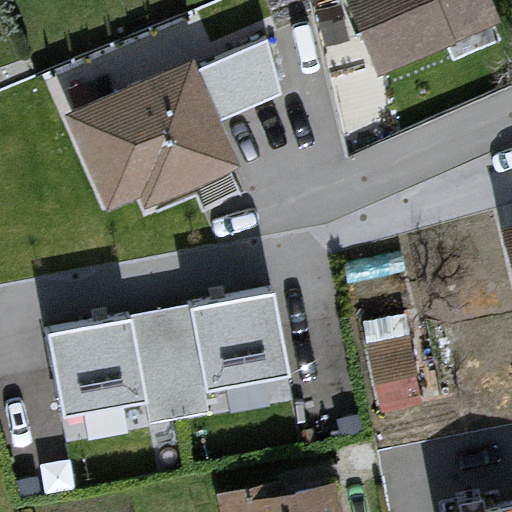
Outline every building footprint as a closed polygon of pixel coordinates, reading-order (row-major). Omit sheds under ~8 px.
[(490,0),(348,0),(382,72),(499,19),(490,0)] [(266,34),(194,65),(215,117),(279,89),(266,34)] [(191,58),(65,109),(104,207),(231,156),(215,117),(194,65),(191,58)] [(511,221),(499,224),(511,282),(511,221)] [(268,288),(185,303),(200,382),(283,366),(268,288)] [(374,394),(415,391),(411,302),(369,304),(374,394)] [(185,303),(128,314),(148,416),(205,405),(200,382),(185,303)] [(128,314),(44,330),(60,409),(143,393),(128,314)] [(256,479),(217,487),(221,511),(339,511),(333,479),(259,494),(256,479)] [(511,511),(511,503),(467,511),(511,511)]
